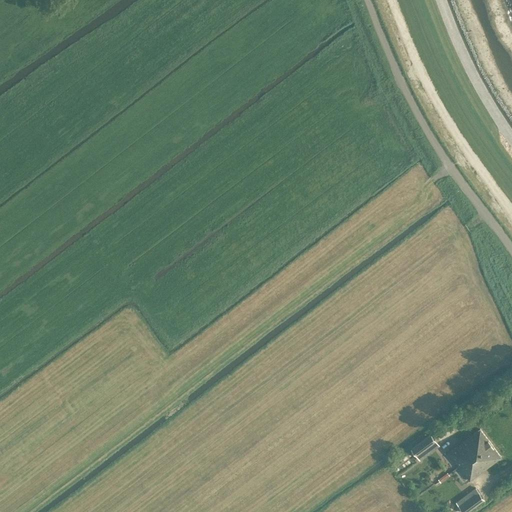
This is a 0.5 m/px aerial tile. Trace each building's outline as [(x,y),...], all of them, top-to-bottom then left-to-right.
[(469,485),(500,462),(480,434),(448,457),(469,485)] [(420,464),(431,457),(427,452),(436,445),(431,439),(412,453),(420,464)] [(402,462),(404,468),(412,465),(410,460),(402,462)] [(443,484),(451,478),(448,474),(440,479),(443,484)] [(468,507),(464,502),(454,510),(455,511),(474,511),(482,507),(477,500),(468,507)]
